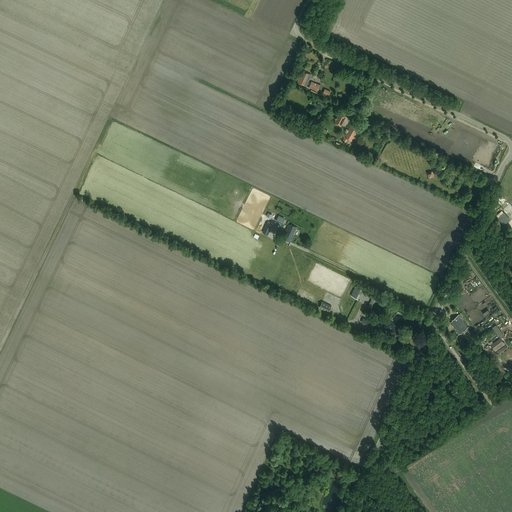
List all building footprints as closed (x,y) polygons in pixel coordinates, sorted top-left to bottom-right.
[(309,80),(311,75),(304,72),(303,73),(302,73),(297,82),(305,86),(308,80),(309,80)] [(309,88),(318,91),(320,85),(311,82),(309,88)] [(341,126),(346,116),(339,112),(333,122),(341,126)] [(319,125),(322,120),(315,117),(313,121),(319,125)] [(357,132),(359,129),(353,125),(352,127),(350,126),(342,141),(346,143),(348,139),(351,142),(352,140),(351,139),(352,137),(353,138),(354,137),(353,136),(354,134),(355,135),(356,134),(355,133),(356,132),(357,132)] [(283,223),(286,217),(279,214),(276,220),(283,223)] [(267,223),(262,232),(268,235),(273,225),(267,223)] [(291,226),(289,225),(287,230),(286,230),(282,238),(291,243),(294,237),(293,236),(297,228),(291,225),(291,226)] [(355,287),(351,295),(358,299),(363,290),(355,287)] [(372,297),(368,306),(374,309),(378,299),(372,297)] [(331,306),(322,302),(319,308),(328,312),(331,306)] [(459,334),(467,328),(458,315),(452,320),(453,320),(450,322),(459,334)] [(398,336),(401,329),(399,328),(400,326),(388,320),(383,329),(398,336)] [(492,327),(501,337),(505,334),(496,324),(492,327)] [(473,336),(478,333),(474,328),(470,331),(473,336)] [(501,338),(490,345),(495,352),(506,345),(501,338)]
